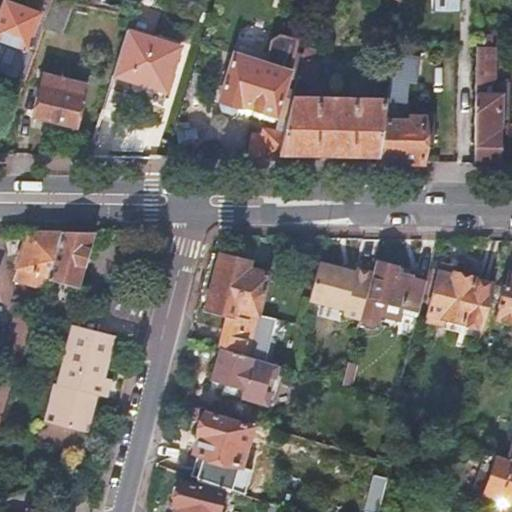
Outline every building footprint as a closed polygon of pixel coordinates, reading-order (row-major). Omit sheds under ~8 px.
[(38,13),(2,0),(1,0),(0,4),(0,41),(25,51),(38,13)] [(71,4),(50,0),(49,0),(40,28),(58,35),(71,4)] [(432,0),(433,12),(461,13),(461,0),(432,0)] [(179,48),(127,31),(113,76),(165,94),(179,48)] [(275,117),(288,73),(297,40),(280,35),(271,41),(265,62),(270,68),(232,58),(219,104),(222,105),(220,111),(220,113),(221,114),(232,117),(233,117),(234,116),(237,109),(239,109),(240,107),(275,117)] [(314,51),(305,48),(298,76),(297,79),(306,82),(313,78),(315,67),(313,64),(311,64),(314,51)] [(476,48),(475,163),(500,164),(501,84),(494,84),(495,48),(476,48)] [(391,52),(385,100),(395,101),(403,103),(406,78),(414,79),(417,55),(391,52)] [(297,79),(298,76),(288,73),(275,117),(287,120),(293,98),(297,79)] [(74,129),(85,87),(44,76),(33,118),(74,129)] [(0,124),(6,126),(14,102),(0,96),(0,124)] [(283,134),(279,153),(377,155),(382,121),(382,120),(385,100),(293,98),(287,120),(283,134)] [(395,101),(385,100),(382,120),(392,121),(395,101)] [(377,155),(376,162),(405,162),(422,163),(423,132),(430,132),(430,117),(409,117),(409,121),(392,121),(382,120),(382,121),(377,155)] [(248,160),(277,160),(279,153),(283,134),(264,133),(262,138),(251,137),(248,160)] [(48,278),(61,235),(28,234),(14,281),(44,290),(46,284),(48,278)] [(93,235),(61,235),(48,278),(46,284),(51,286),(53,280),(78,287),(93,235)] [(229,317),(220,350),(246,357),(256,317),(258,317),(268,276),(248,272),(250,263),(220,255),(206,311),(229,317)] [(427,287),(428,283),(412,279),(413,277),(398,273),(400,267),(379,262),(369,299),(373,300),(370,314),(402,322),(404,315),(419,319),(421,312),(427,287)] [(345,316),(362,320),(374,274),(357,269),(356,273),(340,269),(321,264),(311,302),(346,311),(345,316)] [(448,320),(485,330),(496,289),(476,283),(476,281),(456,276),(458,271),(443,267),(428,322),(446,327),(448,320)] [(503,304),(499,319),(511,322),(511,273),(511,274),(508,289),(505,289),(501,304),(503,304)] [(113,311),(143,319),(150,291),(145,289),(143,297),(118,291),(113,311)] [(99,396),(103,378),(115,335),(74,324),(58,385),(55,385),(45,422),(86,433),(96,395),(99,396)] [(277,374),(279,367),(253,360),(246,357),(220,350),(211,382),(244,392),(242,400),(269,407),(270,400),(277,374)] [(358,363),(351,361),(346,378),(353,380),(358,363)] [(277,374),(270,400),(276,402),(283,376),(277,374)] [(111,380),(103,378),(99,396),(106,398),(111,380)] [(194,456),(239,470),(251,430),(206,417),(194,456)] [(511,503),(511,459),(508,459),(498,455),(485,494),(511,503)] [(367,511),(370,511),(380,511),(388,481),(376,478),(367,511)] [(219,511),(223,494),(179,483),(174,507),(175,508),(174,511),(219,511)]
